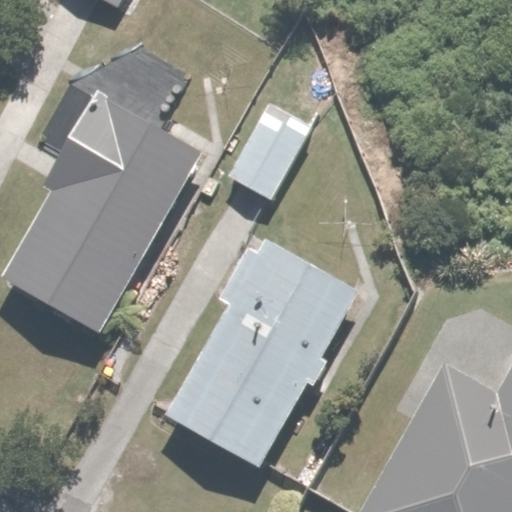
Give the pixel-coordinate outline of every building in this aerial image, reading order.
[(135,0),(102,0),(127,15),(135,0)] [(113,338),(211,159),(97,96),(47,188),(56,193),(8,280),(113,338)] [(320,129),(273,104),(234,179),(281,204),(320,129)] [(268,472),(362,294),(263,237),(225,303),(236,309),(171,420),(268,472)] [(511,511),(511,381),(502,400),(442,367),(363,511),(511,511)]
